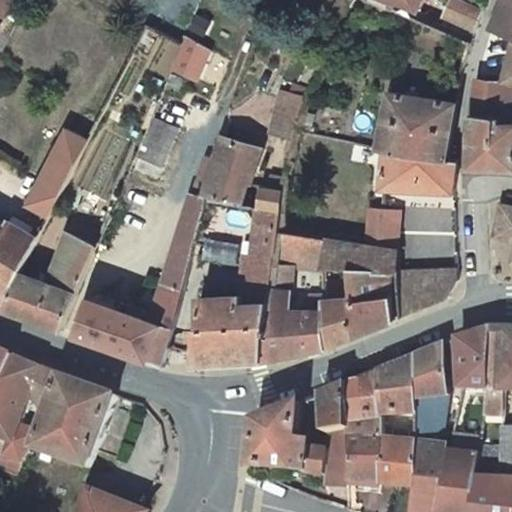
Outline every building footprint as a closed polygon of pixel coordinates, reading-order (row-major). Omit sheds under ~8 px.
[(18,2),(15,0),(0,0),(0,9),(2,10),(1,11),(9,16),(18,2)] [(389,21),(396,6),(381,0),(373,0),(366,11),(389,21)] [(381,0),(396,6),(397,7),(399,0),(405,0),(423,8),(427,0),(381,0)] [(485,8),(465,0),(453,0),(451,6),(447,16),(478,29),(485,8)] [(511,0),(503,0),(500,9),(491,28),(511,36),(511,0)] [(180,31),(176,40),(185,44),(188,35),(180,31)] [(188,37),(175,68),(199,79),(211,50),(188,37)] [(511,53),(506,76),(506,79),(504,78),(503,115),(503,116),(503,122),(511,122),(511,53)] [(506,76),(480,73),(477,97),(474,112),(503,115),(504,78),(506,79),(506,76)] [(183,78),(174,74),(165,95),(174,100),(183,78)] [(307,94),(310,89),(295,84),(293,93),(282,90),(272,132),(291,137),(288,150),(293,151),(298,129),(306,96),(307,94)] [(459,102),(392,91),(382,147),(388,148),(449,158),(449,157),(454,134),(459,102)] [(317,112),(310,111),(308,123),(313,125),(317,112)] [(474,112),(473,166),(511,167),(511,122),(503,122),(503,116),(503,115),(474,112)] [(181,127),(157,117),(140,156),(165,166),(181,127)] [(91,139),(71,128),(45,178),(32,204),(53,215),(62,197),(86,150),(91,139)] [(208,155),(193,193),(210,196),(247,201),(249,183),(250,181),(253,182),(264,147),(226,136),(218,159),(208,155)] [(382,147),(362,143),(359,158),(379,162),(382,147)] [(388,148),(382,147),(379,162),(386,163),(388,148)] [(452,158),(449,157),(449,158),(388,148),(386,163),(384,187),(424,189),(456,190),(459,159),(452,158)] [(285,183),(285,178),(274,175),(272,186),(284,188),(285,183)] [(282,209),(284,188),(272,186),(263,184),(263,186),(262,204),(282,209)] [(210,196),(193,193),(171,266),(165,283),(186,289),(197,245),(198,242),(210,196)] [(210,196),(198,242),(204,243),(201,256),(216,259),(247,264),(248,264),(250,246),(257,247),(262,204),(247,201),(210,196)] [(495,235),(511,239),(511,205),(502,203),(495,235)] [(257,247),(250,246),(248,264),(247,264),(243,294),(203,296),(198,324),(199,353),(200,363),(268,359),(273,298),(280,229),(282,209),(262,204),(257,247)] [(381,245),(383,210),(370,208),(369,243),(381,245)] [(402,211),(383,210),(381,245),(399,249),(402,211)] [(9,226),(0,243),(0,299),(7,303),(23,272),(39,242),(43,233),(15,217),(9,226)] [(0,243),(9,226),(0,220),(0,243)] [(330,237),(280,229),(273,298),(268,359),(329,346),(326,306),(325,296),(326,296),(326,283),(326,267),(325,267),(330,237)] [(100,244),(70,231),(51,282),(23,272),(7,303),(5,306),(65,328),(80,292),(100,244)] [(369,243),(330,237),(325,267),(326,267),(352,268),(352,266),(396,269),(401,269),(401,268),(399,268),(399,249),(381,245),(369,243)] [(396,269),(352,266),(352,268),(353,282),(358,334),(360,334),(396,319),(396,293),(396,269)] [(459,268),(401,269),(403,316),(450,297),(460,280),(459,268)] [(353,282),(326,283),(326,296),(325,296),(326,306),(329,346),(358,334),(353,282)] [(92,296),(78,333),(166,365),(186,289),(165,283),(156,312),(153,319),(142,315),(145,308),(134,304),(134,307),(118,301),(116,305),(92,296)] [(156,312),(145,308),(142,315),(153,319),(156,312)] [(495,329),(493,330),(491,390),(489,411),(506,412),(506,391),(506,388),(504,388),(506,331),(506,329),(496,329),(495,329)] [(493,330),(461,339),(463,379),(464,389),(491,390),(493,330)] [(461,339),(448,344),(451,381),(463,379),(461,339)] [(448,344),(418,356),(420,414),(421,435),(437,435),(448,428),(452,396),(451,381),(448,344)] [(0,404),(17,356),(0,348),(0,404)] [(20,475),(37,430),(36,430),(24,426),(34,398),(46,368),(45,368),(19,357),(17,356),(0,404),(0,437),(12,442),(3,467),(20,475)] [(418,356),(381,371),(386,416),(420,414),(418,356)] [(50,410),(63,376),(46,368),(34,398),(38,401),(50,410)] [(349,385),(351,429),(350,429),(352,436),(353,447),(389,438),(386,416),(381,371),(363,379),(363,383),(355,384),(349,385)] [(94,387),(63,376),(50,410),(42,413),(39,421),(46,423),(36,450),(92,469),(98,452),(119,396),(94,387)] [(349,385),(324,395),(328,433),(333,432),(350,429),(351,429),(349,385)] [(304,403),(259,421),(253,471),(255,471),(271,473),(292,475),(304,476),(326,478),(331,450),(313,448),(308,447),(309,436),(301,436),(304,403)] [(511,427),(507,428),(506,448),(484,446),(483,455),(480,478),(511,479),(511,427)] [(350,429),(333,432),(331,450),(326,478),(329,479),(328,485),(351,486),(352,480),(354,455),(353,447),(352,436),(350,429)] [(385,484),(400,485),(419,488),(421,449),(390,446),(389,446),(384,484),(385,484)] [(418,493),(414,511),(439,511),(451,452),(446,451),(440,451),(429,449),(421,448),(421,449),(419,488),(429,490),(428,495),(418,493)] [(483,455),(452,451),(451,452),(439,511),(476,511),(480,478),(483,455)] [(476,511),(511,511),(511,479),(480,478),(476,511)] [(383,494),(384,484),(352,480),(351,486),(351,490),(359,491),(383,494)] [(146,511),(143,511),(93,491),(84,511),(146,511)]
